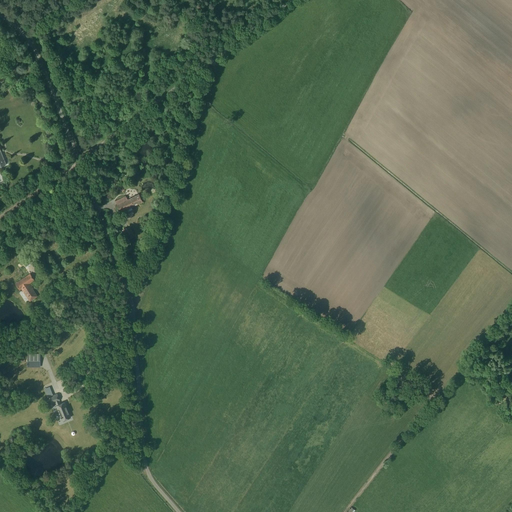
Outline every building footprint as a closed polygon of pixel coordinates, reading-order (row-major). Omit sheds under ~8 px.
[(126,196),(115,201),(119,209),(118,210),(119,210),(120,213),(143,202),(139,194),(128,199),(126,196)] [(125,228),(120,230),(125,240),(130,238),(125,228)] [(30,274),(16,284),(19,289),(21,288),(30,301),(37,296),(29,283),(34,280),(30,274)] [(40,355),(27,355),(27,365),(40,365),(40,355)] [(51,403),(54,402),(62,421),(66,419),(70,417),(64,402),(60,404),(59,401),(60,400),(57,393),(49,396),(51,403)]
